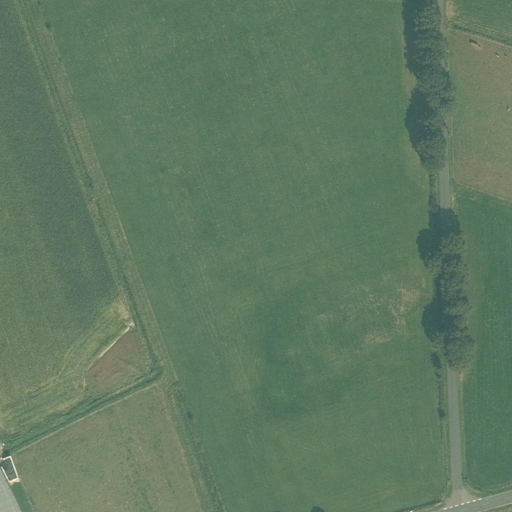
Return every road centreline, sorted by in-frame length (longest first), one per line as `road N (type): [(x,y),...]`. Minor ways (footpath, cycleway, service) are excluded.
road 1 (track): [(208,511),(161,386),(172,381),(32,0)]
road 2 (unclassified): [(457,511),(437,0)]
